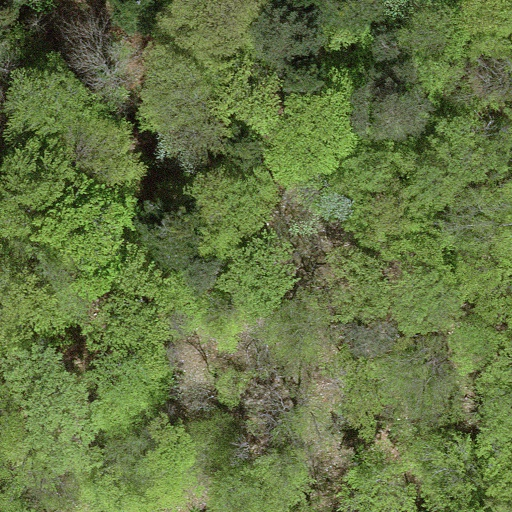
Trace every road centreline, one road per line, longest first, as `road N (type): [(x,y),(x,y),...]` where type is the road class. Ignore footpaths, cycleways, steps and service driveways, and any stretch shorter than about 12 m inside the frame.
road 1 (track): [(0,277),(270,0)]
road 2 (track): [(0,211),(64,0)]
